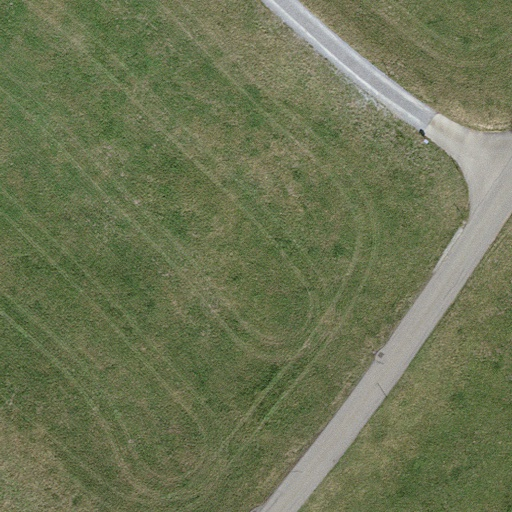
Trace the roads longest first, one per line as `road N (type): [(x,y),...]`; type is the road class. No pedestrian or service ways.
road 1 (unclassified): [(283,511),(511,193)]
road 2 (track): [(507,200),(276,0)]
